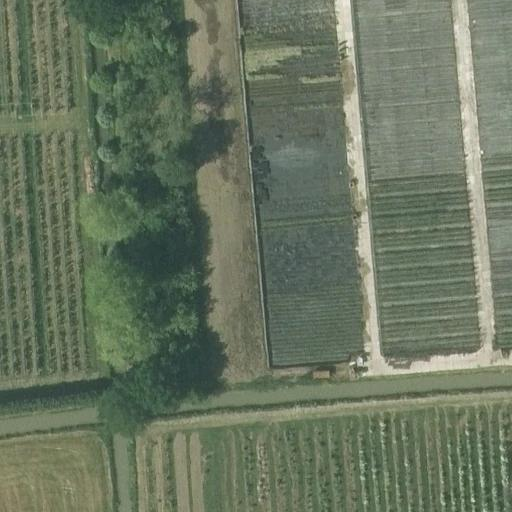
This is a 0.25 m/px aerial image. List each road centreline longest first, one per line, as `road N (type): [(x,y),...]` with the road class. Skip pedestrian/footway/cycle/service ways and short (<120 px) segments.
road 1 (track): [(340,0),(372,367),(511,358)]
road 2 (track): [(458,0),(489,359)]
